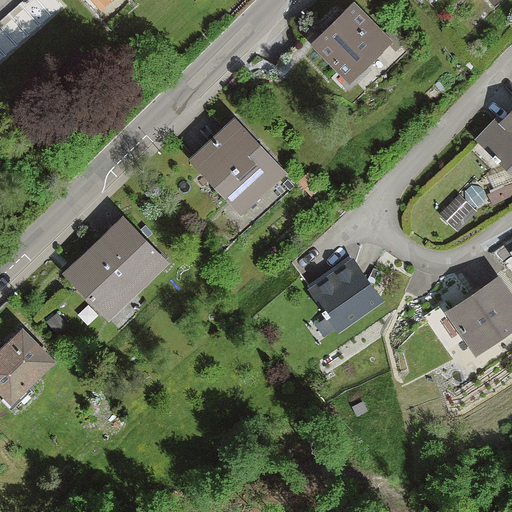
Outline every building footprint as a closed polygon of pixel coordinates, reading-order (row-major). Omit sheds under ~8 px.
[(57,0),(22,0),(0,20),(0,60),(62,5),(57,0)] [(354,7),(316,44),(349,78),(387,41),(383,37),(354,7)] [(383,37),(387,41),(396,50),(402,43),(390,31),(383,37)] [(301,46),(280,68),(301,90),(323,68),(301,46)] [(511,112),(482,144),(511,171),(511,112)] [(234,118),(190,159),(241,214),(285,173),(234,118)] [(308,175),(301,182),(311,194),(319,186),(308,175)] [(71,270),(66,274),(108,317),(165,261),(124,219),(99,243),(104,248),(89,262),(84,257),(71,270)] [(320,284),(311,290),(325,309),(322,310),(327,316),(329,315),(339,328),(380,299),(352,261),(327,279),(325,278),(320,281),(320,284)] [(511,326),(511,299),(498,278),(450,311),(467,336),(477,351),(511,326)] [(447,349),(467,336),(450,311),(444,303),(425,316),(447,349)] [(57,314),(48,322),(57,333),(66,325),(57,314)] [(0,397),(2,400),(7,395),(11,400),(52,360),(22,330),(12,339),(11,338),(0,348),(0,397)]
